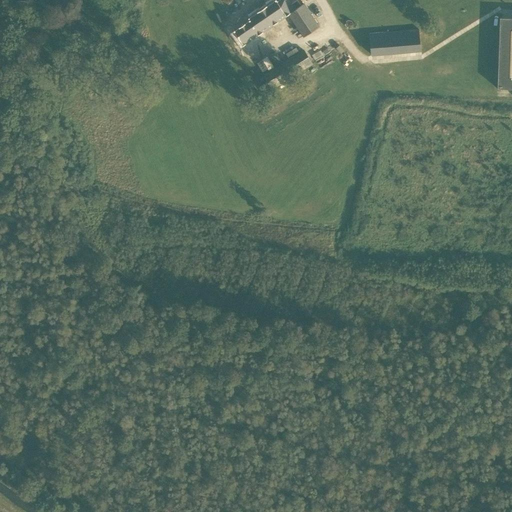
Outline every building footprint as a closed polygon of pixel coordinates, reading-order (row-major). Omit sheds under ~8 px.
[(235,30),(234,31),(242,47),(288,16),(303,38),(319,27),(301,0),(278,0),(277,1),(276,0),(275,0),(274,1),(273,1),(268,5),(267,5),(267,6),(265,7),(264,7),(264,8),(260,10),(259,11),(257,12),(256,13),(251,16),(250,17),(248,18),(250,20),(249,20),(249,21),(245,23),(244,24),(240,27),(239,27),(235,30)] [(511,89),(511,17),(500,17),(499,23),(489,23),(488,47),(499,48),(497,89),(511,89)] [(421,51),(420,41),(419,29),(369,33),(371,55),(421,51)] [(304,50),(295,55),(265,74),(273,88),(312,64),(304,50)] [(269,61),(261,66),(265,72),(273,67),(269,61)]
